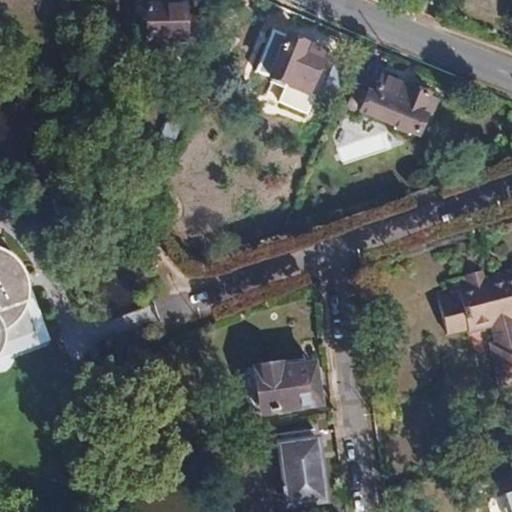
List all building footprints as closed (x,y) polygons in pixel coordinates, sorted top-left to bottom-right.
[(185,46),(184,1),(146,2),(146,4),(135,4),(136,21),(147,22),(147,45),(155,52),(165,52),(169,46),(185,46)] [(326,54),(272,30),(255,70),(272,77),(270,82),(286,89),(288,84),(309,93),(326,54)] [(189,105),(199,82),(187,77),(185,82),(174,109),(171,116),(169,121),(178,125),(186,105),(189,105)] [(174,109),(185,82),(176,79),(165,105),(174,109)] [(420,114),(426,95),(408,88),(407,90),(381,79),(374,96),(355,88),(344,113),(359,118),(361,112),(394,125),(392,130),(409,137),(411,132),(416,134),(424,115),(420,114)] [(422,136),(437,99),(426,95),(420,114),(424,115),(416,134),(422,136)] [(0,328),(1,330),(30,320),(11,269),(7,263),(2,256),(0,253),(0,328)] [(498,386),(511,381),(511,338),(507,321),(511,320),(511,272),(449,290),(451,295),(436,299),(446,335),(466,329),(467,333),(491,327),(497,346),(488,349),(498,386)] [(262,412),(319,403),(314,366),(281,372),(280,366),(276,367),(275,363),(261,365),(262,369),(256,370),(262,412)] [(301,503),(325,499),(322,474),(318,474),(316,453),(319,452),(317,440),(314,440),(312,429),(282,434),(283,445),(279,446),(282,468),(286,468),(288,483),(284,483),(285,493),(290,492),(291,501),(300,500),(301,503)] [(511,511),(511,494),(503,497),(507,505),(503,511),(511,511)]
